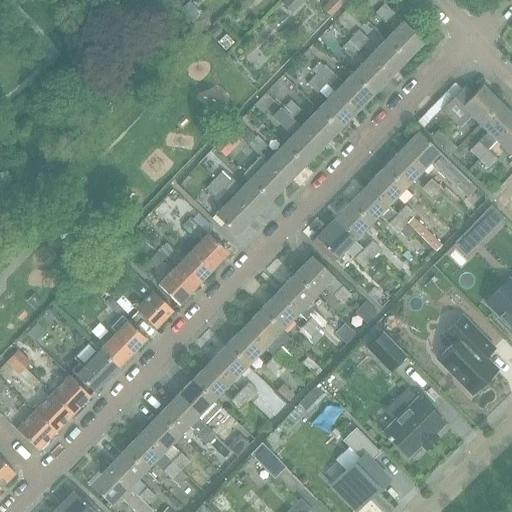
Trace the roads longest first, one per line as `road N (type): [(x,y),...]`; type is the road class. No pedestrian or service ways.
road 1 (residential): [(471,36),(7,511)]
road 2 (residential): [(426,511),(511,426)]
